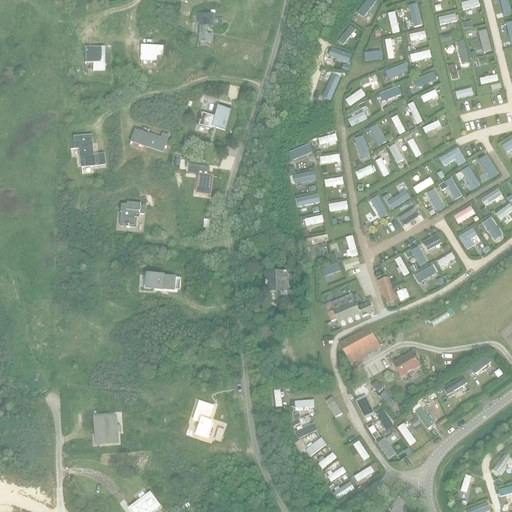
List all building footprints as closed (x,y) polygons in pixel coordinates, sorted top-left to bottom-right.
[(375,0),(367,0),(359,12),(364,16),(375,0)] [(478,1),(461,5),(463,12),(479,8),(478,1)] [(213,25),(213,17),(212,17),(212,14),(198,14),(197,23),(200,23),(199,41),(212,42),(212,35),(206,35),(206,25),(213,25)] [(399,34),(395,14),(388,16),(392,35),(399,34)] [(414,15),(408,16),(412,30),(418,28),(414,15)] [(455,16),(438,20),(440,27),(457,23),(455,16)] [(351,27),(338,42),(343,46),(356,31),(351,27)] [(492,53),(487,32),(478,34),(483,55),(492,53)] [(425,33),(409,37),(411,43),(426,39),(425,33)] [(449,35),(441,37),(443,44),(451,42),(449,35)] [(385,42),(388,61),(394,60),(391,41),(385,42)] [(469,65),(464,43),(457,44),(462,66),(469,65)] [(141,60),(156,61),(156,55),(162,56),(163,47),(142,46),(141,60)] [(104,48),(86,48),(87,62),(93,62),(93,70),(105,69),(104,57),(104,48)] [(340,53),(334,51),(329,67),(335,69),(340,53)] [(430,52),(410,57),(411,64),(431,60),(430,52)] [(455,66),(448,68),(450,74),(457,73),(455,66)] [(406,72),(391,78),(394,85),(409,78),(406,72)] [(332,79),(326,77),(321,93),(327,95),(332,79)] [(480,81),(481,87),(499,83),(497,77),(480,81)] [(436,78),(421,83),(423,89),(438,84),(436,78)] [(361,91),(345,102),(349,108),(365,98),(361,91)] [(456,94),(457,102),(473,98),(472,91),(456,94)] [(386,92),(374,98),(377,104),(389,97),(386,92)] [(435,92),(421,99),(424,105),(438,98),(435,92)] [(413,104),(408,107),(417,126),(422,124),(413,104)] [(202,113),(199,126),(212,129),(213,127),(225,131),(230,109),(218,106),(215,117),(202,113)] [(363,114),(348,122),(351,128),(367,121),(363,114)] [(405,134),(397,118),(391,121),(399,137),(405,134)] [(439,123),(423,130),(425,135),(441,128),(439,123)] [(386,143),(377,128),(372,131),(381,146),(386,143)] [(147,147),(163,153),(168,136),(163,134),(161,138),(135,130),(132,140),(138,142),(139,141),(148,144),(147,147)] [(74,138),(75,149),(79,149),(81,167),(98,165),(97,154),(93,154),(91,136),(82,137),(74,138)] [(336,136),(318,140),(320,146),(337,142),(336,136)] [(369,157),(363,140),(356,142),(363,159),(369,157)] [(413,141),(407,144),(416,160),(422,157),(413,141)] [(309,146),(290,154),(293,160),(312,153),(309,146)] [(403,162),(395,147),(388,150),(396,166),(403,162)] [(339,156),(320,159),(320,166),(340,163),(339,156)] [(449,161),(446,156),(435,164),(438,169),(449,161)] [(498,177),(486,159),(481,162),(493,181),(498,177)] [(382,160),(376,163),(384,179),(389,176),(382,160)] [(190,165),(189,173),(199,175),(197,193),(212,195),(214,177),(209,176),(210,168),(190,165)] [(355,175),(358,182),(374,174),(371,167),(355,175)] [(473,177),(470,172),(460,179),(463,184),(473,177)] [(314,174),(296,177),(297,183),(316,179),(314,174)] [(342,180),(324,182),(325,189),(343,186),(342,180)] [(430,180),(413,190),(417,196),(434,186),(430,180)] [(412,198),(403,184),(398,187),(406,201),(412,198)] [(453,184),(441,191),(444,197),(457,190),(453,184)] [(502,197),(498,190),(481,201),(485,208),(502,197)] [(435,194),(421,203),(424,208),(438,199),(435,194)] [(318,204),(317,197),(301,200),(302,206),(318,204)] [(386,214),(376,198),(370,202),(379,218),(386,214)] [(123,213),(122,225),(127,226),(127,228),(129,228),(129,226),(134,226),(135,218),(139,218),(140,214),(145,215),(146,207),(141,206),(141,203),(127,202),(127,205),(121,204),(121,213),(123,213)] [(347,204),(328,207),(329,214),(348,211),(347,204)] [(511,208),(510,205),(496,216),(500,222),(511,213),(511,208)] [(486,208),(480,211),(484,217),(489,213),(486,208)] [(415,209),(399,219),(404,227),(420,216),(415,209)] [(448,220),(454,229),(467,220),(461,212),(448,220)] [(322,218),(304,221),(306,228),(323,224),(322,218)] [(491,219),(478,228),(481,233),(494,224),(491,219)] [(473,230),(458,239),(467,254),(475,249),(470,242),(478,238),(473,230)] [(327,237),(306,241),(307,248),(329,244),(327,237)] [(353,238),(346,240),(351,259),(358,257),(353,238)] [(439,239),(424,247),(428,253),(442,246),(439,239)] [(428,264),(419,249),(413,252),(423,267),(428,264)] [(455,261),(452,255),(437,263),(441,269),(455,261)] [(343,262),(346,271),(353,269),(352,266),(359,264),(356,257),(343,262)] [(409,276),(400,259),(394,263),(404,279),(409,276)] [(266,282),(266,286),(267,286),(267,292),(280,291),(280,298),(286,298),(287,301),(296,301),(295,291),(287,291),(286,267),(271,267),(272,273),(267,273),(267,282),(266,282)] [(432,268),(414,278),(417,285),(436,274),(432,268)] [(146,288),(180,291),(181,279),(147,276),(146,288)] [(389,278),(380,280),(388,304),(396,301),(389,278)] [(362,318),(374,313),(370,303),(358,308),(352,294),(325,306),(331,322),(337,320),(340,327),(362,318)] [(343,351),(350,364),(381,348),(372,332),(370,328),(339,344),(343,351)] [(394,364),(401,377),(419,367),(412,354),(394,364)] [(488,356),(472,368),(477,374),(492,362),(488,356)] [(499,370),(494,373),(498,378),(502,375),(499,370)] [(351,387),(354,392),(365,385),(361,380),(351,387)] [(372,387),(378,393),(383,388),(376,382),(372,387)] [(463,382),(447,391),(451,398),(467,389),(463,382)] [(280,392),(274,393),(276,408),(282,408),(280,392)] [(356,401),(365,419),(374,415),(365,397),(356,401)] [(336,418),(342,414),(333,398),(326,401),(336,418)] [(390,399),(386,404),(393,409),(396,404),(390,399)] [(198,401),(192,421),(198,423),(195,433),(207,436),(212,421),(209,420),(213,406),(198,401)] [(314,403),(295,403),(295,411),(314,410),(314,403)] [(433,424),(421,406),(415,410),(427,428),(433,424)] [(392,429),(381,413),(376,416),(381,424),(378,426),(381,430),(384,429),(387,433),(392,429)] [(95,418),(97,440),(97,446),(119,444),(118,432),(121,432),(120,425),(115,426),(115,417),(95,418)] [(417,420),(412,424),(415,428),(421,425),(417,420)] [(298,441),(317,434),(314,426),(302,431),(301,428),(296,430),(297,433),(295,434),(298,441)] [(374,426),(369,429),(374,439),(380,436),(374,426)] [(404,426),(397,430),(410,449),(416,444),(404,426)] [(382,439),(377,443),(386,457),(391,453),(382,439)] [(321,441),(305,453),(310,460),(327,448),(321,441)] [(359,443),(353,447),(363,463),(369,459),(359,443)] [(409,448),(404,452),(408,457),(413,453),(409,448)] [(322,471),(337,460),(333,455),(318,466),(322,471)] [(510,461),(504,457),(492,473),(499,477),(510,461)] [(376,463),(371,466),(374,471),(379,468),(376,463)] [(331,484),(346,475),(343,470),(328,479),(331,484)] [(369,470),(355,479),(358,484),(368,477),(370,480),(373,478),(371,475),(373,475),(369,470)] [(471,479),(465,477),(460,494),(466,495),(471,479)] [(337,500),(350,492),(346,485),(333,493),(337,500)] [(511,488),(498,493),(500,500),(511,496),(511,488)] [(131,509),(133,511),(151,511),(159,507),(150,495),(131,509)]
